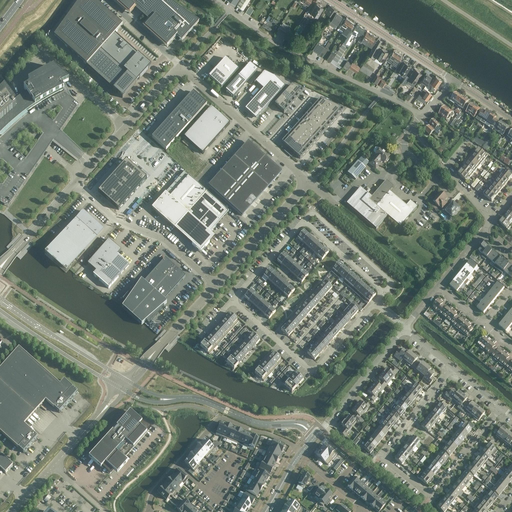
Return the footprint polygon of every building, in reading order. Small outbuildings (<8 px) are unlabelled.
[(94,0),(80,0),(54,36),(59,41),(87,65),(101,50),(115,34),(122,26),(96,2),(94,0)] [(167,0),(116,0),(130,13),(134,8),(129,3),(131,1),(151,20),(145,27),(167,47),(177,36),(182,41),(199,22),(167,0)] [(249,0),(240,0),(237,5),(243,9),(249,0)] [(317,16),(323,7),(316,2),(314,6),(311,11),(317,16)] [(332,16),(336,10),(329,5),(327,8),(326,8),(321,15),(323,16),(326,12),(332,16)] [(249,7),(245,12),(250,15),(253,9),(249,7)] [(336,12),(331,20),(330,21),(336,25),(337,24),(342,16),(336,12)] [(304,25),(308,18),(304,16),(300,22),(304,25)] [(343,22),(342,24),(346,27),(350,20),(346,17),(344,20),(343,19),(342,22),(343,22)] [(354,22),(350,20),(346,27),(348,28),(346,32),(349,34),(351,31),(350,30),(352,28),(350,27),(354,22)] [(352,31),(351,31),(349,34),(349,35),(337,52),(335,50),(332,55),(334,56),(331,62),(335,65),(353,38),(351,36),(354,33),(356,34),(358,32),(359,33),(358,34),(359,35),(358,35),(360,37),(362,35),(361,34),(365,29),(357,24),(352,31)] [(289,37),(292,32),(281,25),(278,30),(289,37)] [(363,42),(365,43),(371,33),(367,31),(364,34),(363,34),(362,36),(366,38),(363,42)] [(375,36),(371,33),(365,43),(366,44),(369,40),(372,43),(368,49),(370,51),(377,41),(374,39),(375,36)] [(151,66),(115,34),(101,50),(137,82),(151,66)] [(377,41),(370,51),(368,54),(381,62),(388,52),(387,51),(385,49),(383,47),(382,48),(379,46),(382,41),(378,39),(377,41)] [(325,46),(317,41),(312,49),(320,54),(325,46)] [(329,50),(325,47),(322,52),(320,55),(324,57),(326,55),(329,50)] [(389,54),(383,64),(385,65),(385,66),(388,68),(389,66),(398,52),(394,49),(390,55),(389,54)] [(87,65),(86,66),(116,92),(117,90),(119,92),(117,94),(122,98),(137,82),(101,50),(87,65)] [(399,62),(400,60),(399,60),(402,54),(398,52),(389,66),(394,70),(399,62)] [(346,59),(344,58),(342,57),(336,65),(339,67),(340,68),(346,59)] [(222,89),(239,70),(226,58),(216,70),(216,69),(209,77),(222,89)] [(342,66),(347,69),(351,63),(346,60),(342,66)] [(404,61),(402,64),(399,62),(394,70),(404,77),(411,66),(404,61)] [(360,67),(352,62),(348,67),(356,72),(360,67)] [(359,70),(360,70),(370,76),(375,68),(364,62),(362,64),(363,64),(359,70)] [(239,76),(225,91),(233,98),(247,83),(256,71),(249,65),(239,76)] [(0,135),(1,135),(3,133),(5,130),(8,127),(11,125),(13,123),(17,120),(20,117),(22,116),(26,113),(29,110),(32,108),(35,106),(39,104),(43,102),(47,99),(51,96),(56,94),(60,92),(64,90),(62,85),(69,81),(53,68),(50,69),(47,71),(44,72),(39,75),(33,78),(28,81),(30,85),(24,89),(26,93),(17,100),(4,83),(0,87),(0,135)] [(402,82),(405,84),(411,88),(415,83),(421,74),(415,69),(409,77),(407,75),(402,82)] [(428,81),(431,77),(426,73),(419,83),(416,87),(422,91),(426,84),(428,81)] [(290,82),(291,78),(277,74),(276,77),(290,82)] [(381,77),(377,74),(372,81),(377,84),(381,77)] [(442,80),(436,76),(435,77),(432,76),(432,77),(431,77),(428,81),(431,83),(433,85),(430,88),(434,91),(442,80)] [(381,79),(377,84),(382,87),(386,82),(381,79)] [(251,103),(246,108),(257,118),(281,92),(270,82),(263,90),(264,91),(255,101),(253,104),(251,103)] [(292,86),(289,89),(298,97),(303,92),(303,91),(292,86)] [(289,89),(285,93),(294,101),(298,97),(289,89)] [(0,203),(7,207),(9,209),(45,158),(50,151),(59,138),(63,131),(81,106),(76,101),(64,90),(60,92),(56,94),(51,96),(47,99),(43,102),(39,104),(35,106),(32,108),(29,110),(26,113),(22,116),(20,117),(17,120),(13,123),(11,125),(8,127),(5,130),(3,133),(1,135),(0,135),(0,203)] [(427,100),(431,94),(427,91),(422,96),(427,100)] [(285,93),(282,97),(291,105),(294,101),(285,93)] [(451,101),(451,102),(450,103),(454,105),(460,96),(456,93),(451,101)] [(159,133),(154,139),(166,150),(207,105),(194,94),(167,124),(165,134),(159,133)] [(460,96),(454,105),(458,108),(464,99),(460,96)] [(282,97),(278,101),(288,109),(291,105),(282,97)] [(287,136),(282,143),(300,159),(305,153),(311,147),(316,141),(319,137),(323,134),(326,130),(330,126),(335,120),(344,110),(320,99),(320,100),(317,104),(311,109),(308,113),(304,117),(301,121),(297,125),(292,131),(287,136)] [(464,99),(458,108),(457,110),(455,113),(459,115),(461,113),(460,112),(462,109),(463,110),(469,102),(464,99)] [(278,101),(275,105),(284,113),(288,109),(278,101)] [(469,113),(471,114),(476,107),(472,104),(470,107),(469,107),(468,108),(468,109),(466,113),(468,114),(469,113)] [(445,106),(442,110),(451,117),(454,114),(453,114),(453,113),(445,106)] [(203,154),(230,124),(229,123),(229,124),(211,108),(212,108),(211,107),(184,138),(203,154)] [(480,109),(476,107),(471,114),(473,115),(472,117),(474,118),(480,109)] [(451,117),(442,110),(439,114),(447,121),(448,120),(449,120),(451,117)] [(483,119),(487,122),(492,114),(488,111),(486,114),(482,111),(476,120),(480,123),(483,119)] [(265,113),(256,124),(260,124),(260,129),(262,131),(264,131),(267,133),(267,136),(271,136),(274,132),(275,132),(279,127),(279,122),(283,122),(285,119),(288,119),(288,116),(290,114),(265,113)] [(496,117),(492,114),(487,122),(491,125),(490,126),(494,129),(499,122),(495,119),(496,117)] [(463,125),(458,121),(456,119),(452,125),(454,127),(455,126),(460,129),(463,125)] [(439,132),(441,130),(440,130),(440,129),(438,127),(439,125),(434,120),(430,124),(433,127),(431,128),(429,126),(425,131),(430,136),(434,131),(438,135),(440,133),(439,132)] [(499,133),(505,125),(501,122),(499,124),(498,123),(494,129),(493,131),(491,133),(494,134),(497,131),(499,133)] [(505,125),(499,133),(503,135),(509,127),(505,125)] [(477,137),(475,142),(482,146),(485,142),(477,137)] [(138,139),(96,189),(121,210),(163,161),(138,139)] [(445,149),(438,142),(434,146),(441,153),(445,149)] [(280,173),(249,145),(246,149),(245,147),(209,187),(242,216),(280,173)] [(383,151),(380,149),(378,148),(377,148),(375,148),(374,150),(374,151),(374,152),(376,154),(375,155),(376,156),(370,163),(376,168),(379,164),(378,163),(381,159),(385,161),(384,162),(386,161),(387,161),(389,160),(389,159),(388,158),(389,156),(385,153),(386,152),(384,151),(383,151)] [(488,156),(479,149),(475,154),(484,161),(488,156)] [(484,161),(475,154),(472,158),(481,165),(484,161)] [(481,165),(472,158),(469,162),(477,169),(481,165)] [(358,162),(348,173),(355,180),(365,168),(358,162)] [(477,169),(469,162),(465,166),(474,173),(477,169)] [(474,173),(465,166),(462,170),(470,177),(474,173)] [(511,176),(504,169),(500,174),(509,181),(511,176)] [(470,177),(462,170),(458,175),(467,182),(470,177)] [(509,181),(500,174),(497,178),(505,185),(509,181)] [(165,193),(152,208),(201,252),(214,237),(210,233),(229,212),(188,176),(170,197),(165,193)] [(505,185),(497,178),(493,182),(502,189),(505,185)] [(406,206),(390,192),(394,187),(386,181),(372,197),(360,188),(347,204),(376,229),(387,216),(400,227),(417,207),(410,202),(406,206)] [(502,189),(493,182),(490,186),(499,193),(502,189)] [(499,193),(490,186),(487,191),(495,198),(499,193)] [(495,198),(487,191),(483,195),(492,202),(495,198)] [(441,192),(433,201),(439,207),(440,206),(442,209),(447,203),(445,201),(447,198),(441,192)] [(452,217),(460,209),(454,204),(448,209),(446,207),(442,212),(445,214),(446,212),(452,217)] [(102,229),(83,212),(45,254),(53,261),(55,259),(66,269),(102,229)] [(431,212),(428,214),(434,221),(436,219),(431,212)] [(511,225),(511,219),(506,215),(503,219),(511,226),(511,225)] [(511,226),(503,219),(499,223),(508,230),(511,226)] [(304,231),(297,238),(301,242),(308,235),(304,231)] [(511,236),(510,234),(501,241),(505,245),(508,243),(510,247),(511,249),(511,243),(511,244),(509,241),(511,238),(511,236)] [(308,235),(301,242),(305,246),(312,238),(308,235)] [(312,238),(305,246),(309,249),(316,242),(312,238)] [(109,240),(88,264),(96,272),(93,275),(109,289),(129,265),(117,255),(121,251),(109,240)] [(316,242),(309,249),(314,253),(320,246),(316,242)] [(482,247),(480,246),(477,249),(483,255),(489,248),(484,244),(482,247)] [(320,246),(314,253),(318,257),(324,249),(320,246)] [(486,260),(487,258),(493,251),(489,248),(483,255),(481,257),(486,260)] [(324,249),(318,257),(322,260),(328,253),(324,249)] [(493,251),(487,258),(492,261),(497,255),(493,251)] [(281,264),(287,257),(283,254),(277,261),(281,264)] [(497,255),(492,261),(496,265),(501,258),(497,255)] [(285,268),(291,261),(287,257),(281,264),(285,268)] [(498,270),(505,261),(501,258),(496,265),(494,267),(498,270)] [(123,306),(122,308),(123,308),(124,306),(134,314),(143,323),(141,325),(146,321),(149,324),(150,323),(151,321),(164,307),(163,306),(167,303),(166,303),(165,304),(163,302),(164,300),(185,277),(165,259),(144,282),(143,283),(141,282),(142,280),(141,280),(138,284),(137,283),(122,300),(125,303),(124,305),(123,306)] [(289,272),(295,265),(291,261),(285,268),(289,272)] [(478,266),(471,261),(470,263),(469,263),(467,265),(474,271),(478,266)] [(502,274),(504,272),(510,265),(505,261),(498,270),(502,274)] [(339,263),(331,272),(335,276),(343,266),(339,263)] [(293,275),(299,268),(295,265),(289,272),(293,275)] [(474,271),(467,265),(465,268),(466,268),(464,270),(471,275),(474,271)] [(343,266),(335,276),(339,279),(341,277),(347,270),(343,266)] [(297,279),(304,272),(299,268),(293,275),(297,279)] [(270,269),(263,276),(267,280),(274,273),(270,269)] [(347,270),(341,277),(345,281),(351,273),(347,270)] [(471,275),(464,270),(463,271),(462,271),(460,274),(469,281),(473,277),(471,275)] [(301,283),(308,276),(304,272),(297,279),(301,283)] [(274,273),(267,280),(271,283),(278,276),(274,273)] [(345,281),(343,282),(347,286),(355,277),(351,273),(345,281)] [(469,281),(460,274),(458,276),(459,276),(457,278),(464,284),(466,285),(469,281)] [(278,276),(271,283),(276,287),(282,280),(278,276)] [(355,277),(347,286),(351,290),(359,281),(355,277)] [(464,284),(457,278),(456,280),(456,279),(453,282),(460,288),(464,284)] [(282,280),(276,287),(280,291),(286,284),(282,280)] [(359,281),(351,290),(355,293),(363,284),(359,281)] [(325,282),(321,286),(328,292),(332,288),(325,282)] [(460,288),(453,282),(450,286),(457,292),(460,288)] [(504,288),(498,282),(494,287),(501,293),(503,290),(504,288)] [(286,284),(280,291),(284,294),(290,287),(286,284)] [(363,284),(355,293),(359,297),(367,288),(363,284)] [(321,286),(317,290),(324,297),(328,292),(321,286)] [(290,287),(284,294),(288,298),(294,291),(290,287)] [(501,293),(494,287),(490,291),(497,296),(498,295),(499,295),(501,293)] [(367,288),(359,297),(363,301),(371,291),(367,288)] [(248,301),(255,294),(251,290),(244,297),(248,301)] [(317,290),(314,294),(321,301),(324,297),(317,290)] [(371,291),(363,301),(367,304),(376,295),(371,291)] [(497,296),(490,291),(487,295),(494,301),(496,298),(497,296)] [(252,305),(259,297),(255,294),(248,301),(252,305)] [(314,294),(310,298),(317,305),(321,301),(314,294)] [(494,301),(487,295),(483,300),(490,305),(492,303),(494,301)] [(256,308),(263,301),(259,297),(252,305),(256,308)] [(310,298),(306,302),(314,308),(317,305),(310,298)] [(443,301),(440,298),(432,308),(439,313),(445,306),(441,303),(443,301)] [(490,305),(483,300),(480,304),(487,309),(489,307),(489,306),(490,305)] [(260,312),(267,305),(263,301),(256,308),(260,312)] [(306,302),(303,306),(310,313),(314,308),(306,302)] [(487,309),(480,304),(477,308),(484,314),(487,309)] [(265,316),(271,308),(267,305),(260,312),(265,316)] [(351,305),(347,309),(354,316),(358,312),(351,305)] [(303,306),(299,310),(306,317),(310,313),(303,306)] [(449,309),(445,306),(439,313),(446,319),(454,310),(451,307),(449,309)] [(269,319),(275,312),(271,308),(265,316),(269,319)] [(347,309),(343,313),(351,320),(354,316),(347,309)] [(299,310),(296,314),(303,321),(306,317),(299,310)] [(457,312),(454,310),(446,319),(453,325),(459,317),(455,314),(457,312)] [(343,313),(340,317),(347,324),(351,320),(343,313)] [(230,314),(226,318),(235,326),(239,322),(230,314)] [(296,314),(292,318),(299,325),(303,321),(296,314)] [(340,317),(336,321),(343,328),(347,324),(340,317)] [(463,321),(459,317),(453,325),(460,330),(468,321),(465,318),(463,321)] [(235,326),(226,318),(222,322),(231,330),(235,326)] [(292,318),(288,322),(296,329),(299,325),(292,318)] [(511,324),(511,322),(506,318),(505,319),(504,319),(502,322),(509,327),(511,324)] [(336,321),(333,325),(340,332),(343,328),(336,321)] [(471,323),(468,321),(460,330),(467,336),(468,335),(469,336),(471,333),(470,332),(473,329),(469,325),(471,323)] [(231,330),(222,322),(219,326),(228,334),(231,330)] [(288,322),(285,326),(292,332),(296,329),(288,322)] [(509,327),(502,322),(499,326),(506,332),(509,327)] [(333,325),(329,329),(336,336),(340,332),(333,325)] [(228,334),(219,326),(215,330),(224,338),(228,334)] [(285,326),(281,330),(288,337),(292,332),(285,326)] [(329,329),(325,334),(333,340),(336,336),(329,329)] [(224,338),(215,330),(212,334),(221,342),(224,338)] [(221,342),(212,334),(208,338),(217,346),(221,342)] [(260,341),(252,334),(249,338),(247,336),(247,337),(256,345),(260,341)] [(325,334),(322,337),(329,344),(333,340),(325,334)] [(256,345),(247,337),(243,341),(253,349),(256,345)] [(322,337),(318,341),(325,348),(329,344),(322,337)] [(477,345),(484,350),(492,341),(489,338),(488,340),(483,337),(477,345)] [(217,346),(208,338),(204,342),(213,350),(217,346)] [(253,349),(243,341),(240,345),(249,353),(253,349)] [(318,341),(314,345),(322,352),(325,348),(318,341)] [(495,343),(492,341),(484,350),(491,356),(498,348),(494,345),(495,343)] [(213,350),(204,342),(200,346),(209,354),(213,350)] [(249,353),(240,345),(236,349),(245,357),(249,353)] [(314,345),(311,349),(318,356),(322,352),(314,345)] [(502,352),(498,348),(491,356),(498,362),(506,352),(503,350),(502,352)] [(0,369),(0,432),(24,453),(38,438),(37,437),(24,425),(35,413),(46,401),(59,413),(78,393),(64,380),(60,385),(48,375),(33,362),(19,349),(0,369)] [(245,357),(236,349),(232,353),(242,361),(245,357)] [(311,349),(307,354),(314,360),(318,356),(311,349)] [(396,354),(394,356),(401,362),(402,360),(403,360),(410,352),(409,351),(409,352),(407,351),(406,351),(405,352),(403,350),(402,350),(402,349),(401,349),(400,350),(399,350),(398,351),(396,353),(396,354)] [(410,352),(403,360),(408,365),(415,356),(410,352)] [(509,355),(506,352),(498,362),(505,367),(511,360),(508,357),(509,355)] [(242,361),(232,353),(229,357),(238,365),(242,361)] [(273,353),(269,357),(278,365),(282,361),(273,353)] [(415,356),(408,365),(413,369),(417,364),(415,362),(418,359),(415,356)] [(238,365),(229,357),(225,361),(230,366),(234,369),(235,368),(238,365)] [(278,365),(269,357),(266,361),(275,369),(278,365)] [(275,369),(266,361),(262,365),(271,373),(275,369)] [(420,366),(417,364),(413,369),(418,373),(425,365),(422,362),(420,366)] [(271,373),(262,365),(259,369),(268,377),(271,373)] [(425,365),(418,373),(423,377),(430,369),(425,365)] [(268,377),(259,369),(255,373),(262,380),(264,382),(264,381),(268,377)] [(386,369),(383,374),(391,380),(397,373),(392,369),(390,372),(386,369)] [(430,369),(423,377),(424,377),(422,379),(429,385),(434,380),(431,378),(434,375),(430,371),(431,370),(430,369)] [(303,380),(294,372),(290,376),(299,384),(303,380)] [(391,380),(383,374),(379,378),(382,381),(380,383),(385,387),(391,380)] [(299,384),(290,376),(287,380),(296,388),(299,384)] [(296,388),(287,380),(283,384),(288,389),(292,392),(295,389),(296,388)] [(375,383),(371,388),(379,394),(385,387),(380,383),(378,386),(375,383)] [(422,390),(415,384),(411,389),(418,395),(422,390)] [(379,394),(371,388),(367,392),(371,395),(369,397),(374,401),(379,394)] [(418,395),(411,389),(408,393),(415,399),(418,395)] [(452,400),(453,401),(459,392),(458,392),(457,394),(453,390),(450,393),(448,391),(443,396),(451,402),(452,400)] [(459,392),(453,401),(458,405),(464,397),(459,392)] [(415,399),(408,393),(404,398),(413,405),(414,403),(414,402),(413,401),(415,399)] [(413,405),(404,398),(401,396),(398,400),(400,402),(407,408),(409,406),(410,406),(411,406),(413,405)] [(467,399),(464,397),(458,405),(459,406),(457,408),(461,411),(467,404),(465,402),(467,399)] [(360,402),(356,407),(364,413),(370,406),(365,402),(363,405),(360,402)] [(407,408),(400,402),(397,407),(405,414),(406,413),(404,412),(407,408)] [(467,414),(474,405),(472,403),(469,406),(467,404),(461,411),(465,414),(466,413),(467,414)] [(446,410),(439,404),(436,409),(443,414),(446,410)] [(405,414),(397,407),(394,405),(391,409),(400,417),(402,414),(403,415),(404,415),(405,414)] [(473,417),(480,409),(474,405),(467,414),(469,415),(469,414),(473,417)] [(361,417),(364,413),(356,407),(352,411),(355,414),(353,416),(362,423),(364,420),(361,417)] [(443,414),(436,409),(432,413),(439,419),(443,414)] [(480,409),(473,417),(478,421),(485,413),(480,409)] [(90,457),(89,458),(101,469),(102,467),(103,468),(106,464),(113,470),(113,471),(117,474),(127,463),(123,459),(136,444),(151,428),(142,423),(142,422),(130,411),(127,415),(126,414),(125,415),(119,421),(103,439),(91,453),(89,456),(90,457)] [(399,418),(392,413),(390,411),(386,415),(388,417),(397,424),(398,423),(398,422),(397,421),(399,418)] [(439,419),(432,413),(430,416),(429,415),(428,415),(427,416),(435,423),(438,425),(441,421),(439,419)] [(362,423),(353,416),(351,419),(348,416),(344,421),(353,427),(356,423),(359,426),(362,423)] [(435,423),(427,416),(426,418),(426,419),(427,420),(425,422),(432,428),(435,423)] [(397,424),(388,417),(385,422),(392,427),(395,423),(397,424)] [(392,427),(385,422),(383,420),(379,424),(381,426),(390,433),(391,431),(391,430),(390,430),(392,427)] [(353,427),(344,421),(341,425),(344,428),(340,433),(345,437),(353,427)] [(432,428),(425,422),(421,427),(428,432),(432,428)] [(222,437),(226,426),(221,423),(217,433),(222,435),(221,437),(222,437)] [(471,430),(464,424),(460,429),(467,435),(471,430)] [(227,439),(232,428),(227,426),(226,426),(222,437),(227,439)] [(388,432),(381,426),(378,430),(385,436),(388,432)] [(467,435),(460,429),(459,427),(455,432),(457,433),(464,439),(467,435)] [(496,436),(501,440),(507,432),(502,427),(496,436)] [(232,442),(237,430),(232,428),(227,439),(232,442)] [(237,444),(242,432),(237,430),(232,442),(237,444)] [(385,436),(378,430),(374,435),(381,441),(385,436)] [(243,446),(247,435),(242,432),(237,444),(243,446)] [(511,435),(507,432),(501,440),(506,444),(511,436),(511,435)] [(464,439),(457,433),(453,438),(462,445),(463,443),(463,442),(462,441),(464,439)] [(248,448),(253,437),(247,435),(243,446),(248,448)] [(381,441),(374,435),(370,439),(377,445),(381,441)] [(254,449),(258,439),(253,437),(248,448),(248,449),(249,446),(254,449)] [(420,442),(413,437),(409,441),(416,447),(420,442)] [(462,445),(453,438),(450,442),(457,448),(459,445),(459,446),(461,446),(462,445)] [(377,445),(370,439),(367,444),(374,449),(377,445)] [(215,449),(205,440),(201,445),(211,454),(215,449)] [(281,453),(284,447),(272,441),(269,446),(281,453)] [(416,447),(409,441),(406,446),(413,451),(416,447)] [(457,448),(450,442),(446,447),(453,452),(457,448)] [(374,449),(367,444),(363,448),(370,454),(374,449)] [(495,450),(488,444),(485,448),(492,454),(495,450)] [(211,454),(201,445),(197,449),(207,458),(211,454)] [(325,445),(321,451),(332,460),(337,455),(325,445)] [(281,453),(269,446),(267,452),(278,458),(281,453)] [(413,451),(406,446),(402,450),(411,458),(414,453),(412,452),(413,451)] [(453,452),(446,447),(442,451),(449,457),(453,452)] [(492,454),(485,448),(481,453),(488,459),(492,454)] [(207,458),(197,449),(193,454),(201,461),(205,457),(206,459),(207,458)] [(411,458),(402,450),(398,455),(405,460),(409,456),(411,458)] [(318,453),(316,455),(317,455),(317,456),(319,458),(319,459),(321,461),(322,460),(328,465),(332,460),(321,451),(319,453),(318,453)] [(278,458),(267,452),(264,457),(276,463),(278,458)] [(448,458),(441,453),(438,457),(446,464),(447,463),(447,462),(446,461),(448,458)] [(488,459),(481,453),(477,457),(484,463),(488,459)] [(0,454),(0,468),(6,474),(13,466),(0,454)] [(201,461),(193,454),(189,458),(199,467),(197,466),(201,461)] [(405,460),(398,455),(395,459),(402,465),(405,460)] [(273,469),(276,463),(264,457),(261,462),(273,469)] [(446,464),(438,457),(434,462),(441,467),(443,465),(444,466),(445,466),(446,464)] [(484,463),(477,457),(474,462),(481,468),(484,463)] [(199,467),(189,458),(184,463),(194,472),(199,467)] [(273,469),(261,462),(258,468),(270,474),(273,469)] [(441,467),(434,462),(430,466),(439,473),(440,472),(440,471),(439,470),(441,467)] [(481,468),(474,462),(470,466),(477,472),(481,468)] [(439,473),(430,466),(427,471),(434,476),(436,474),(437,475),(438,475),(439,473)] [(477,472),(470,466),(466,471),(473,477),(477,472)] [(189,479),(178,470),(174,475),(184,484),(189,479)] [(434,476),(427,471),(423,475),(432,482),(433,481),(433,480),(432,479),(434,476)] [(268,477),(260,472),(257,477),(256,476),(265,482),(268,477)] [(473,478),(466,472),(462,477),(469,482),(473,478)] [(511,479),(511,477),(506,473),(502,478),(509,483),(511,479)] [(184,484),(174,475),(170,479),(179,487),(182,482),(184,484)] [(300,481),(297,486),(303,489),(304,487),(310,478),(303,475),(301,478),(299,480),(300,481)] [(432,482),(423,475),(420,480),(427,485),(429,483),(430,484),(431,483),(432,482)] [(265,482),(256,476),(253,481),(252,480),(252,481),(263,487),(265,482)] [(356,477),(348,487),(352,491),(360,481),(356,477)] [(469,482),(462,477),(458,481),(465,487),(469,482)] [(509,483),(502,478),(499,482),(506,488),(509,483)] [(179,487),(170,479),(166,484),(176,493),(177,493),(175,491),(179,487)] [(263,487),(252,481),(249,485),(260,492),(263,487)] [(360,481),(352,491),(356,494),(357,495),(365,485),(360,481)] [(465,487),(458,481),(455,486),(462,491),(465,487)] [(506,488),(499,482),(495,486),(502,492),(506,488)] [(176,493),(166,484),(162,488),(172,497),(176,493)] [(260,492),(249,485),(246,491),(257,497),(260,492)] [(365,485),(357,495),(361,498),(369,489),(365,485)] [(462,491),(455,486),(451,490),(458,496),(462,491)] [(502,492),(495,486),(491,491),(498,497),(502,492)] [(172,497),(162,488),(158,493),(166,500),(170,496),(172,497)] [(316,490),(312,495),(315,497),(313,498),(318,502),(326,492),(322,488),(319,492),(316,490)] [(369,489),(361,498),(365,502),(372,494),(368,491),(369,489)] [(458,496),(451,490),(447,494),(454,500),(458,496)] [(326,492),(318,502),(323,506),(324,505),(327,506),(331,502),(328,500),(331,496),(327,492),(326,492)] [(497,498),(490,492),(487,497),(494,502),(497,498)] [(254,500),(244,494),(241,499),(251,506),(254,500)] [(372,494),(365,502),(370,505),(370,506),(378,496),(377,496),(376,498),(372,494)] [(454,500),(447,494),(444,499),(451,505),(454,500)] [(378,496),(370,506),(374,509),(382,500),(378,496)] [(494,502),(487,497),(483,501),(490,507),(494,502)] [(251,506),(241,499),(238,504),(248,510),(251,506)] [(451,505),(444,499),(440,503),(447,509),(451,505)] [(382,500),(374,509),(377,511),(379,511),(385,505),(381,502),(382,500)] [(289,501),(286,506),(295,511),(298,511),(301,508),(289,501)] [(490,507),(483,501),(480,506),(487,511),(490,507)] [(179,511),(183,511),(189,506),(185,502),(177,510),(179,511)] [(444,511),(447,509),(440,503),(436,508),(441,511),(444,511)]
